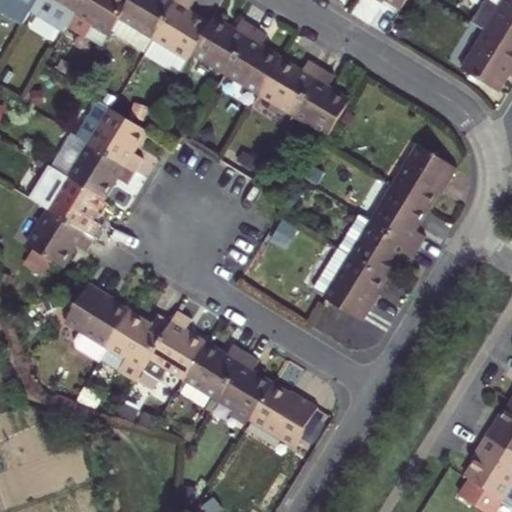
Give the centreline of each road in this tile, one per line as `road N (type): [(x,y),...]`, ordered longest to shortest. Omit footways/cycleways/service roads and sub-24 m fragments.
road 1 (residential): [(376,390),(220,289),(200,255),(188,203)]
road 2 (residential): [(288,0),(456,104),(476,127),(488,163)]
road 3 (residential): [(471,235),(376,390)]
road 4 (residential): [(376,390),(301,511)]
